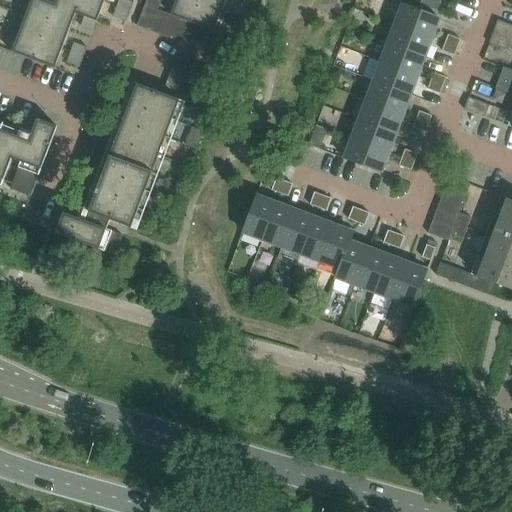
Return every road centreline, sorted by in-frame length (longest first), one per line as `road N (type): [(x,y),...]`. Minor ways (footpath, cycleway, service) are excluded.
road 1 (secondary): [(436,511),(150,432),(0,378)]
road 2 (residential): [(442,133),(412,215),(270,165),(253,150),(226,67)]
road 3 (residential): [(80,111),(107,40),(128,37),(226,67)]
road 4 (secondary): [(0,458),(167,511)]
road 5 (residential): [(442,133),(493,0)]
